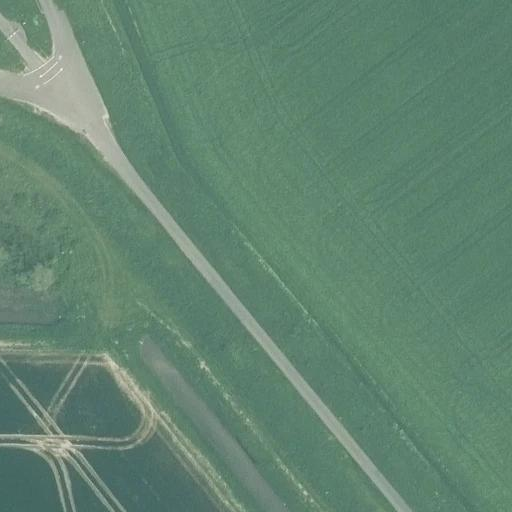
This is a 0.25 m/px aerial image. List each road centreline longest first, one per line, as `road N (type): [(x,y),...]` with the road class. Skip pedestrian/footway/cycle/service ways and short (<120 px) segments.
road 1 (unclassified): [(404,511),(52,87)]
road 2 (track): [(0,143),(44,166),(140,268),(328,511)]
